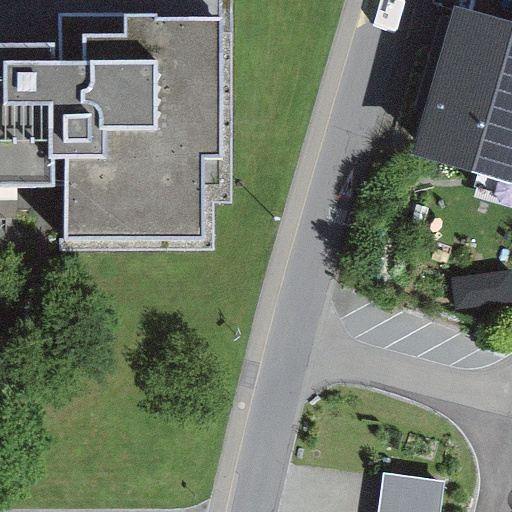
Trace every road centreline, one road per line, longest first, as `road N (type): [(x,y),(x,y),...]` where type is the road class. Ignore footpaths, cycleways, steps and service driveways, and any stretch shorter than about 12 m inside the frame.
road 1 (residential): [(296,334),(396,0)]
road 2 (residential): [(296,334),(458,386),(511,378)]
road 3 (residential): [(256,511),(296,334)]
